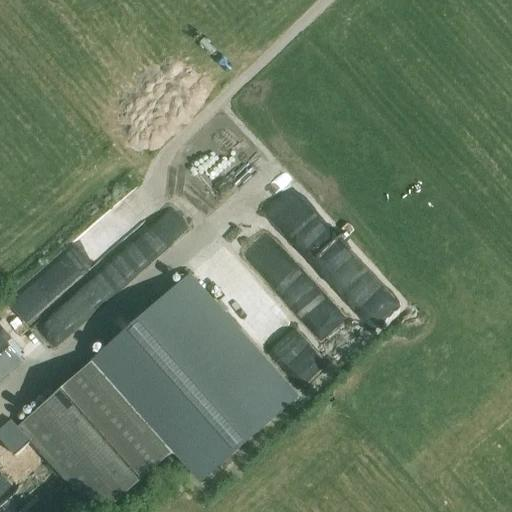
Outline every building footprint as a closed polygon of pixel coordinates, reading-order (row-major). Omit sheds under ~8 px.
[(290,265),(274,278),(318,331),(334,318),(290,265)] [(42,277),(12,304),(25,319),(55,291),(42,277)] [(80,305),(45,317),(53,342),(89,331),(80,305)] [(259,321),(231,326),(234,346),(247,344),(249,359),(265,356),(259,321)] [(120,327),(112,350),(135,359),(144,336),(120,327)] [(0,381),(23,361),(0,335),(0,381)] [(0,443),(0,500),(46,460),(91,511),(105,511),(185,443),(105,352),(0,443)]
